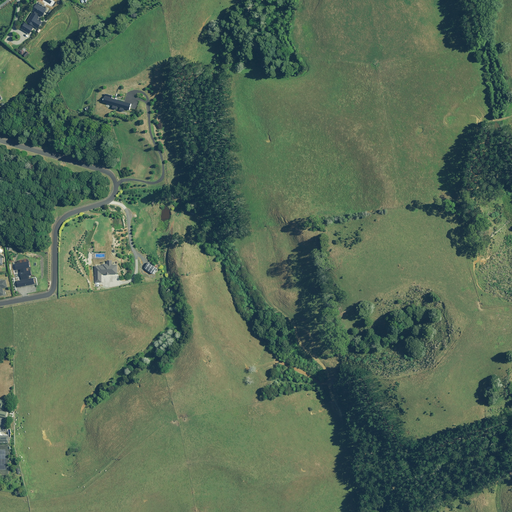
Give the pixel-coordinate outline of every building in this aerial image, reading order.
[(30,34),(35,26),(39,29),(43,22),(38,19),(40,16),(39,15),(40,14),(43,16),(49,8),(39,2),(34,10),(36,11),(35,13),(34,12),(28,22),(27,23),(26,22),(22,29),(30,34)] [(125,102),(114,98),(115,95),(106,93),(106,96),(104,103),(113,106),(112,108),(117,109),(118,107),(121,108),(120,110),(124,111),(125,109),(130,110),(132,104),(125,102)] [(113,260),(108,260),(108,264),(103,264),(103,266),(95,266),(95,283),(102,283),(102,274),(106,274),(106,275),(110,275),(110,274),(118,274),(118,265),(113,265),(113,260)] [(16,270),(21,270),(21,272),(20,272),(21,280),(17,281),(18,287),(37,284),(36,278),(29,279),(28,276),(32,275),(31,270),(27,271),(27,268),(30,268),(29,262),(15,264),(16,270)] [(147,263),(144,268),(152,273),(155,268),(147,263)]
